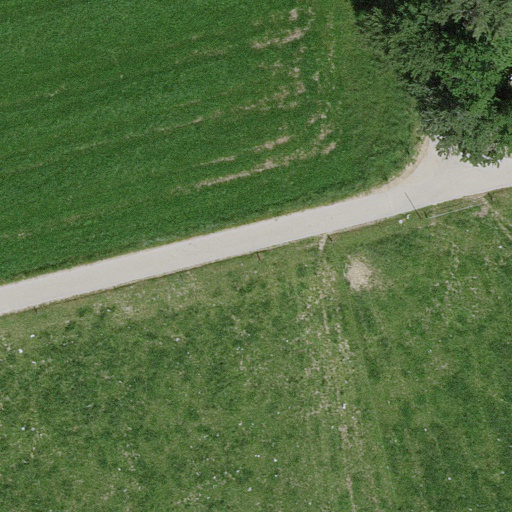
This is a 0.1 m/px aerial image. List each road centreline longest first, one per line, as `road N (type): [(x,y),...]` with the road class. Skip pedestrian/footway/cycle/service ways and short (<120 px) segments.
road 1 (unclassified): [(0,298),(511,174)]
road 2 (track): [(455,184),(428,0)]
